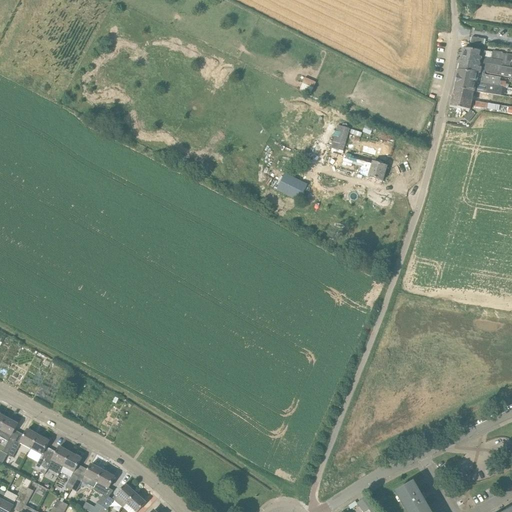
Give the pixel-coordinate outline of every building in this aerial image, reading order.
[(460,60),(510,68),(511,63),(508,62),(508,63),(506,62),(507,56),(502,55),(502,54),(493,52),(491,59),(482,58),(479,57),(480,52),(484,53),(485,46),(482,45),(484,39),(471,37),(469,50),(463,49),(460,60)] [(510,68),(460,60),(458,70),(480,74),(481,69),(485,70),(485,71),(494,73),(494,72),(500,73),(506,74),(507,68),(510,68)] [(500,82),(483,79),(484,75),(480,75),(480,74),(458,70),(456,80),(505,87),(506,82),(500,81),(500,82)] [(316,82),(305,77),(302,83),(314,88),(316,82)] [(505,88),(505,87),(456,80),(455,83),(456,83),(454,89),(475,92),(479,93),(497,96),(497,94),(500,94),(501,87),(505,88)] [(452,98),(486,103),(487,99),(473,96),(474,92),(475,92),(454,89),(452,98)] [(461,109),(470,111),(471,106),(497,110),(498,106),(489,104),(489,103),(486,103),(452,98),(450,108),(461,109)] [(336,110),(325,106),(322,111),(328,114),(325,121),(337,127),(332,144),(329,143),(327,150),(330,151),(329,155),(325,154),(322,163),(326,164),(338,168),(353,118),(341,114),(342,112),(336,109),(336,110)] [(470,111),(463,118),(469,123),(475,115),(470,111)] [(382,181),(387,167),(372,162),(345,154),(343,162),(369,170),(368,177),(382,181)] [(299,202),(308,185),(285,173),(276,191),(299,202)] [(10,438),(18,425),(6,418),(0,428),(0,436),(8,441),(2,452),(8,455),(15,441),(10,438)] [(18,435),(15,441),(20,444),(31,450),(38,435),(27,430),(23,437),(18,435)] [(39,472),(51,450),(46,448),(49,442),(38,435),(31,450),(42,456),(34,469),(39,472)] [(15,441),(8,455),(13,458),(18,447),(20,444),(15,441)] [(63,467),(70,453),(60,447),(56,453),(51,450),(39,472),(45,475),(52,462),(63,467)] [(63,467),(74,473),(78,466),(82,459),(70,453),(63,467)] [(91,464),(87,471),(84,477),(96,483),(103,470),(91,464)] [(108,490),(115,477),(103,470),(96,483),(108,490)] [(66,487),(71,490),(77,479),(72,476),(66,487)] [(77,479),(71,490),(76,493),(82,481),(77,479)] [(421,495),(417,489),(413,482),(395,492),(406,511),(430,511),(424,500),(426,498),(423,493),(421,495)] [(126,505),(136,494),(126,485),(116,496),(126,505)] [(16,501),(20,503),(28,489),(22,487),(17,497),(18,497),(16,501)] [(25,506),(33,491),(28,489),(20,503),(17,510),(20,511),(36,511),(25,506)] [(0,511),(9,511),(13,505),(16,501),(18,497),(17,497),(7,491),(5,494),(0,504),(0,511)] [(102,507),(109,497),(104,494),(97,504),(102,507)] [(134,511),(137,511),(146,503),(136,494),(126,505),(134,511)] [(107,511),(114,500),(109,497),(102,507),(107,511)] [(362,511),(364,511),(373,506),(367,497),(356,504),(362,511)] [(64,511),(68,506),(62,503),(59,510),(57,511),(64,511)]
